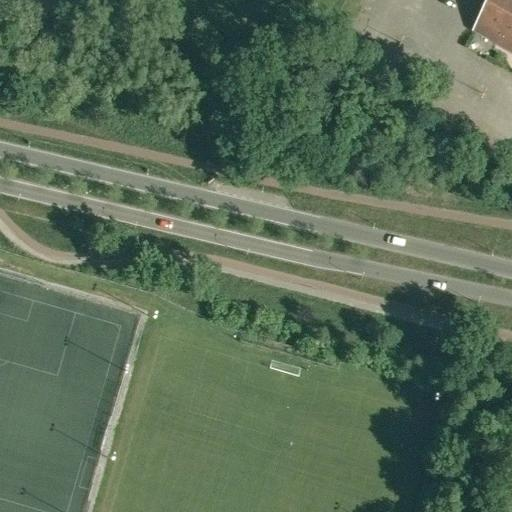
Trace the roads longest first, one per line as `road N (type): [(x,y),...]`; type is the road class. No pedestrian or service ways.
road 1 (secondary): [(511,270),(0,151)]
road 2 (secondary): [(0,187),(511,299)]
